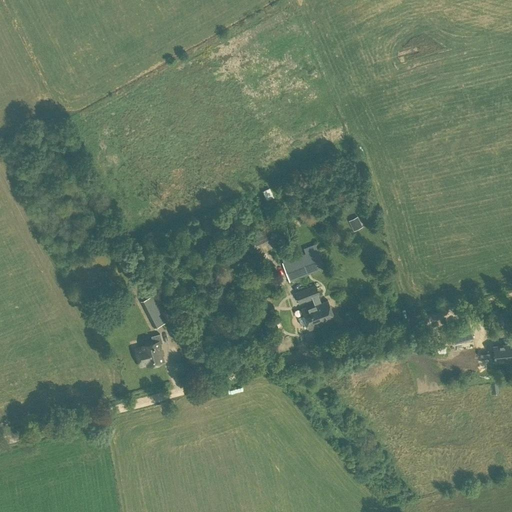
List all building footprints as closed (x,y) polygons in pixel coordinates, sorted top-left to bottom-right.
[(264,195),(266,200),(273,197),(271,191),(264,195)] [(248,236),(256,254),(275,245),(267,228),(248,236)] [(297,257),(304,276),(324,268),(317,249),(297,257)] [(304,276),(297,257),(283,263),(290,281),(304,276)] [(313,282),(292,289),(294,296),(315,288),(313,282)] [(312,295),(316,304),(323,323),(334,319),(328,301),(321,304),(318,297),(319,296),(318,293),(312,295)] [(140,302),(154,328),(166,321),(154,295),(140,302)] [(323,323),(316,304),(312,295),(298,301),(302,311),(315,306),(317,312),(304,316),(309,330),(324,325),(323,323)] [(275,334),(279,333),(280,332),(276,322),(271,324),(275,334)] [(450,327),(455,343),(472,338),(468,322),(450,327)] [(146,364),(147,366),(163,361),(158,344),(160,343),(159,338),(154,339),(155,342),(134,348),(140,366),(146,364)] [(462,371),(481,369),(480,363),(480,359),(488,358),(488,362),(495,362),(511,360),(510,345),(494,347),(494,353),(487,354),(479,354),(460,356),(462,371)]
